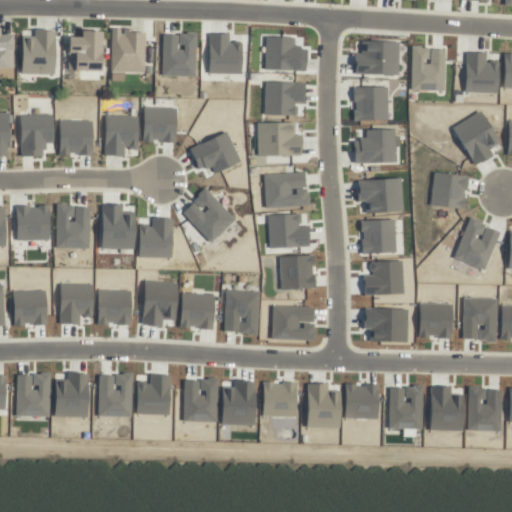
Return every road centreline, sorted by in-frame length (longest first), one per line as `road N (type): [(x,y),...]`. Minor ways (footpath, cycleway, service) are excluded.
road 1 (residential): [(511,28),(306,13),(0,6)]
road 2 (residential): [(0,348),(511,364)]
road 3 (residential): [(314,358),(303,151),(306,13)]
road 4 (residential): [(0,179),(159,179)]
